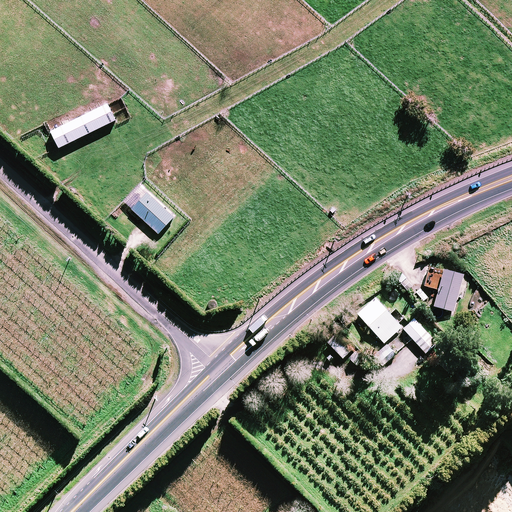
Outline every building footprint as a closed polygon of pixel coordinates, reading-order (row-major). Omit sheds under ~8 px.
[(118,121),(110,104),(52,132),(60,149),(118,121)] [(175,218),(148,193),(134,209),(160,234),(175,218)] [(420,283),(436,288),(431,304),(452,310),(463,272),(442,266),(441,271),(425,266),(420,283)] [(400,325),(373,294),(355,310),(382,341),(400,325)] [(440,349),(413,317),(402,326),(428,358),(440,349)] [(352,347),(336,331),(325,341),(342,357),(352,347)] [(394,352),(386,342),(372,354),(381,364),(394,352)] [(364,359),(356,351),(348,359),(357,367),(364,359)]
